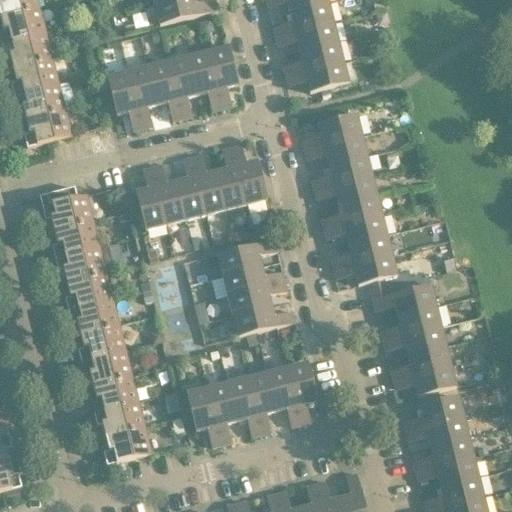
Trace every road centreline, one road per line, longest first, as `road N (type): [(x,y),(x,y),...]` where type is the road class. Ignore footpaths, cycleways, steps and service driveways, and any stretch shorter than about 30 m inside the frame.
road 1 (residential): [(363,434),(342,348),(316,309),(265,124)]
road 2 (residential): [(71,511),(363,434)]
road 3 (residential): [(71,511),(0,230)]
road 4 (residential): [(0,189),(265,124)]
road 5 (residential): [(265,124),(236,0)]
